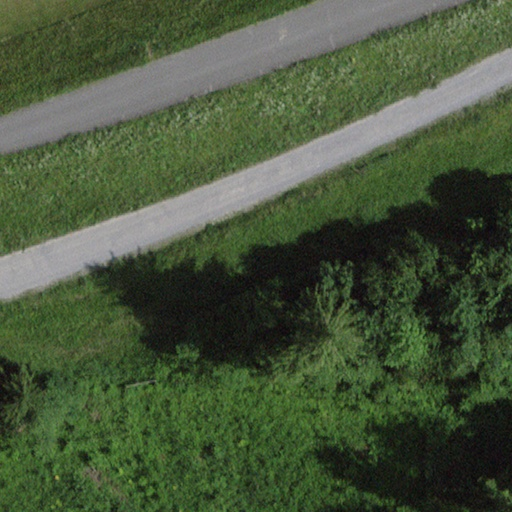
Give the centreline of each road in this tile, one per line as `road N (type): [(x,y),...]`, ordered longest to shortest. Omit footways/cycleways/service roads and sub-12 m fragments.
road 1 (track): [(0,278),(207,208),(511,65)]
road 2 (track): [(402,0),(164,88),(0,136)]
